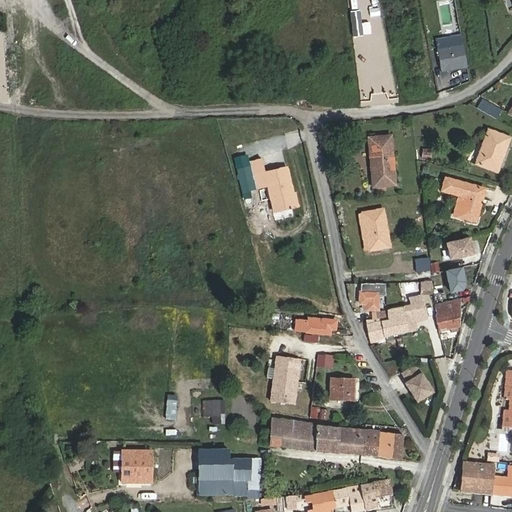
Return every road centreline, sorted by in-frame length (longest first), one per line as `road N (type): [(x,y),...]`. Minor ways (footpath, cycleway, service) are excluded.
road 1 (residential): [(437,467),(359,338),(306,117),(414,110),(467,89),(511,57)]
road 2 (tertiary): [(437,467),(481,326)]
